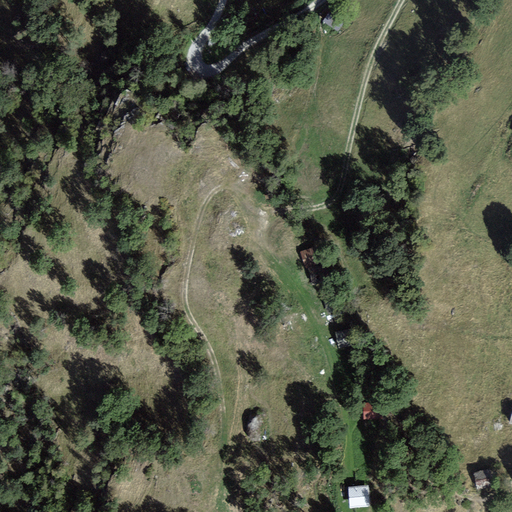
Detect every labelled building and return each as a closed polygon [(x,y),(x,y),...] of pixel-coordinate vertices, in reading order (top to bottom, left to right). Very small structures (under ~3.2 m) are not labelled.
[(331,10),(323,23),(338,32),(346,19),(331,10)] [(320,262),(315,247),(303,251),(308,266),(320,262)] [(325,280),(321,265),(310,268),(315,282),(325,280)] [(337,308),(334,296),(326,298),(329,310),(337,308)] [(350,342),(347,331),(338,333),(341,345),(350,342)] [(383,404),(363,402),(361,418),(381,420),(383,404)] [(488,470),(473,472),(475,488),(491,486),(488,470)] [(368,486),(348,488),(350,505),(370,503),(368,486)]
